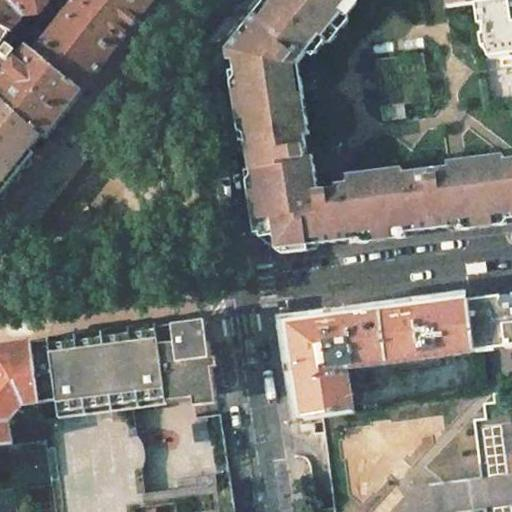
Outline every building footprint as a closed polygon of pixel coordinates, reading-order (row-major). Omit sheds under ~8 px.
[(0,0),(0,26),(12,36),(22,17),(24,17),(39,15),(51,0),(0,0)] [(156,0),(76,0),(48,36),(40,30),(26,47),(34,53),(84,93),(157,2),(156,0)] [(458,196),(460,212),(444,213),(438,222),(330,236),(318,237),(287,241),(267,225),(259,169),(263,169),(262,157),(257,158),(241,54),(277,8),(279,9),(283,5),(317,33),(317,41),(307,54),(309,56),(317,56),(325,46),(331,45),(337,38),(337,31),(344,30),(349,22),(349,16),(357,7),(355,0),(350,0),(343,10),(335,12),(320,0),(273,0),(232,53),(260,232),(284,250),(511,220),(511,211),(497,213),(495,191),(480,193),(476,165),(451,168),(454,196),(458,196)] [(320,0),(335,12),(343,10),(350,0),(320,0)] [(446,0),(448,10),(476,6),(507,1),(507,0),(446,0)] [(511,56),(511,5),(511,6),(510,1),(507,1),(476,6),(479,28),(486,27),(485,36),(480,36),(483,51),(487,51),(491,60),(511,56)] [(259,169),(267,225),(287,241),(318,237),(318,232),(330,231),(330,236),(438,222),(444,213),(460,212),(458,196),(454,196),(451,168),(437,170),(437,175),(430,177),(429,171),(402,174),(347,182),(348,185),(348,190),(337,192),(337,190),(319,192),(315,169),(311,170),(310,159),(306,159),(305,152),(307,151),(305,138),(310,137),(301,81),(296,81),(294,71),(299,65),(307,54),(317,41),(317,33),(283,5),(279,9),(277,8),(241,54),(257,158),(262,157),(263,169),(259,169)] [(0,55),(3,55),(2,56),(9,63),(17,53),(10,47),(16,39),(12,36),(0,26),(0,55)] [(36,27),(23,44),(26,47),(40,30),(36,27)] [(26,47),(0,81),(0,96),(43,135),(48,139),(84,93),(34,53),(26,47)] [(0,199),(11,185),(36,154),(31,150),(43,135),(0,96),(0,199)] [(383,123),(406,120),(404,106),(381,109),(383,123)] [(476,165),(505,161),(504,156),(450,163),(451,168),(476,165)] [(497,213),(511,211),(511,164),(505,166),(505,161),(476,165),(480,193),(495,191),(497,213)] [(402,169),(347,177),(347,182),(402,174),(402,169)] [(511,511),(511,293),(509,293),(507,294),(505,295),(504,297),(504,298),(503,295),(472,298),(477,350),(511,345),(511,511)] [(471,295),(288,320),(303,418),(359,409),(354,369),(477,353),(477,350),(472,298),(471,295)] [(155,350),(160,375),(160,377),(164,403),(216,396),(208,343),(187,346),(185,324),(171,326),(156,328),(157,337),(153,338),(155,350)] [(89,351),(123,346),(130,341),(153,338),(157,337),(156,328),(151,328),(81,337),(63,340),(64,349),(73,348),(78,347),(89,351)] [(49,342),(53,375),(54,391),(160,377),(160,375),(155,350),(153,338),(130,341),(123,346),(89,351),(78,347),(73,348),(64,349),(63,340),(49,342)] [(54,391),(53,375),(49,342),(33,344),(39,393),(54,391)] [(21,406),(30,405),(41,403),(39,393),(33,344),(0,348),(0,446),(14,444),(9,422),(19,411),(21,406)] [(127,408),(164,403),(160,377),(54,391),(39,393),(41,403),(56,401),(58,417),(87,413),(127,408)] [(300,409),(297,392),(289,394),(292,411),(300,409)] [(511,511),(511,392),(496,395),(497,404),(486,405),(488,421),(476,422),(487,511),(511,511)] [(135,455),(127,408),(87,413),(94,460),(135,455)] [(43,419),(55,511),(131,511),(129,497),(140,495),(135,455),(94,460),(87,413),(58,417),(43,419)] [(234,511),(232,483),(174,491),(176,511),(234,511)]
